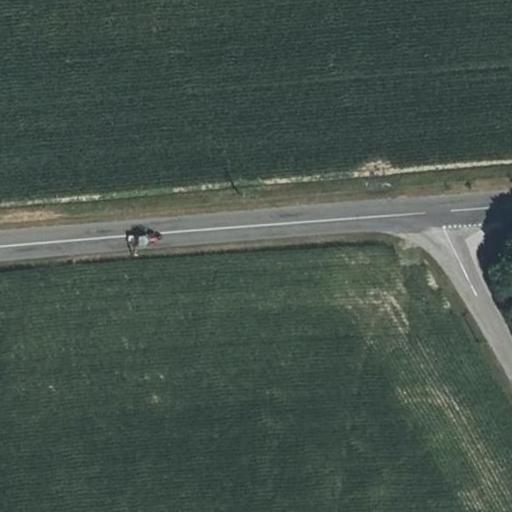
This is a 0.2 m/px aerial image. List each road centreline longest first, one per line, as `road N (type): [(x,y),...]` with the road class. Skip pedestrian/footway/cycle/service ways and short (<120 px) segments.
road 1 (tertiary): [(0,243),(437,210)]
road 2 (residential): [(511,361),(437,210)]
